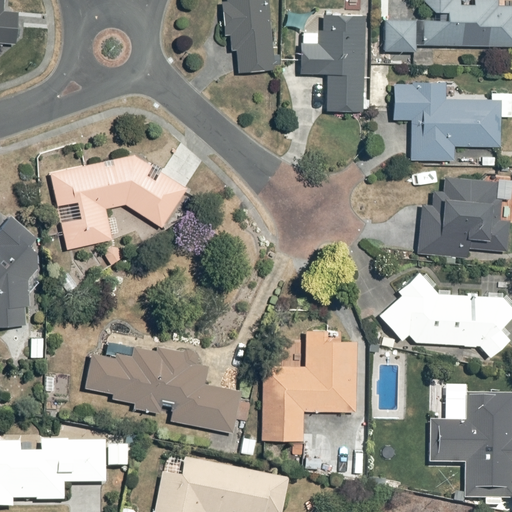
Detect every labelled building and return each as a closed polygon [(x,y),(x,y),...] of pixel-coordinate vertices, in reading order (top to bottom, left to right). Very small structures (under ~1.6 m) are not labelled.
[(0,0),(0,44),(22,47),(24,15),(9,14),(10,0),(0,0)] [(277,67),(271,0),(231,0),(232,1),(226,1),(229,35),(233,35),(235,51),(239,51),(241,71),(277,67)] [(511,46),(511,2),(500,3),(499,0),(425,0),(425,14),(384,14),(384,50),(419,50),(419,48),(511,46)] [(367,111),(367,16),(327,16),(327,38),(305,38),(305,75),(331,75),(331,111),(367,111)] [(397,120),(412,121),(413,161),(457,160),(456,145),(504,144),(503,118),(511,117),(511,91),(493,92),(493,100),(449,101),(449,79),(417,79),(417,83),(397,84),(397,120)] [(166,226),(189,187),(138,154),(55,169),(60,207),(83,204),(84,216),(67,219),(71,247),(115,241),(110,208),(129,205),(166,226)] [(511,200),(511,180),(447,177),(446,190),(433,190),(433,202),(423,202),(420,252),(471,254),(471,248),(511,251),(511,235),(511,217),(507,217),(508,200),(511,200)] [(57,254),(39,236),(11,214),(0,228),(0,327),(28,328),(29,283),(57,254)] [(440,291),(422,269),(400,289),(405,294),(382,315),(405,341),(411,336),(418,343),(481,346),(492,359),(511,345),(511,332),(508,326),(511,323),(511,294),(440,291)] [(278,359),(265,359),(266,442),(306,442),(306,411),(362,411),(362,338),(346,338),(346,327),(309,327),(309,365),(297,365),(297,327),(278,328),(278,359)] [(137,359),(95,350),(87,387),(116,393),(114,400),(135,405),(134,409),(161,415),(163,405),(175,407),(173,419),(236,432),(244,391),(210,383),(213,367),(201,365),(204,350),(142,337),(137,359)] [(511,393),(469,391),(468,419),(455,419),(455,413),(433,412),(431,464),(467,465),(465,498),(511,500),(511,393)] [(261,437),(245,434),(241,456),(257,459),(261,437)] [(25,439),(0,439),(0,510),(15,510),(14,497),(70,496),(70,483),(109,482),(109,467),(129,467),(128,438),(44,439),(44,449),(26,449),(25,439)] [(184,475),(163,470),(155,511),(286,511),(293,477),(187,460),(184,475)]
